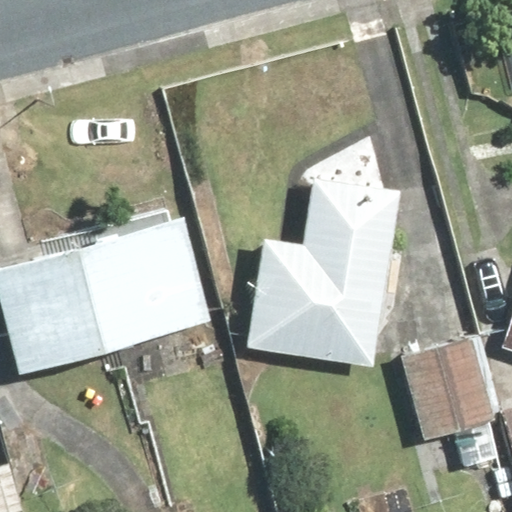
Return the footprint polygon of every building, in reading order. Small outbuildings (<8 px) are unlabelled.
[(511,115),(511,264),(481,341),(511,351),(511,109),(511,110),(511,115)] [(377,363),(404,185),(318,172),(307,242),(238,232),(229,287),(265,292),(257,345),(377,363)] [(222,316),(189,207),(2,264),(36,373),(222,316)] [(461,337),(385,358),(407,437),(440,428),(451,465),(494,453),(510,511),(511,511),(511,401),(482,410),(461,337)] [(404,511),(396,490),(341,511),(404,511)]
